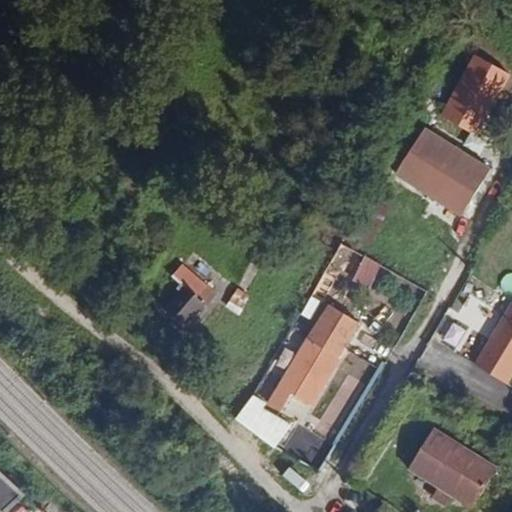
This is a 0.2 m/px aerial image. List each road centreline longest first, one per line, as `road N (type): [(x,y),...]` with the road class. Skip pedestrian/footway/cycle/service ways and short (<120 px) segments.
road 1 (track): [(0,244),(164,383),(295,511)]
road 2 (track): [(323,511),(511,169)]
